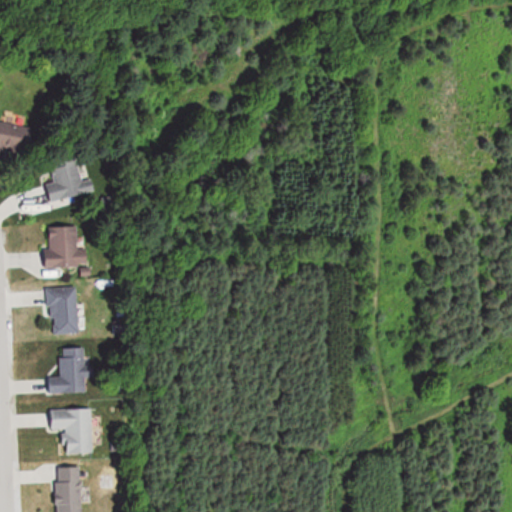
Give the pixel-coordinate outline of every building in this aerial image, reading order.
[(0,155),(29,160),(33,128),(0,123),(0,155)] [(45,184),(51,206),(86,197),(75,153),(45,160),(51,183),(45,184)] [(47,267),(89,266),(88,249),(79,249),(79,226),(46,227),(47,267)] [(78,286),(48,287),(49,335),(80,334),(78,286)] [(61,348),(61,376),(49,376),(49,393),(87,393),(87,348),(61,348)] [(93,409),(51,410),(51,431),(65,431),(65,454),(94,453),(93,409)] [(82,511),(83,466),(57,466),(56,511),(82,511)]
